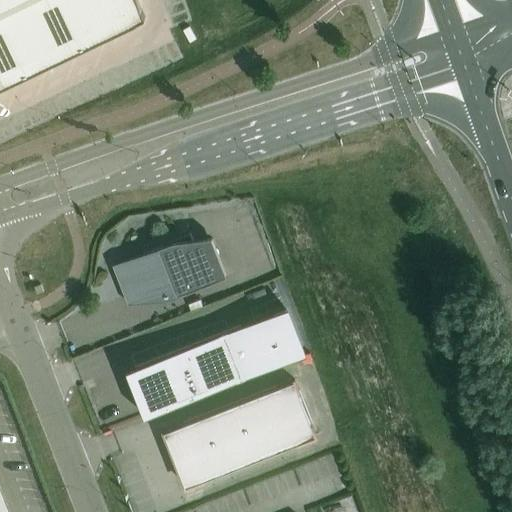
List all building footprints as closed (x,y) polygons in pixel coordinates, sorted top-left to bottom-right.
[(125,0),(0,0),(0,94),(138,29),(125,0)] [(211,235),(192,237),(189,231),(143,250),(144,251),(114,263),(128,303),(162,299),(227,274),(211,235)] [(231,329),(134,367),(151,409),(144,412),(145,415),(305,352),(287,306),(231,328),(231,329)] [(164,430),(185,484),(315,434),(294,379),(164,430)] [(117,485),(126,505),(142,498),(133,478),(117,485)] [(0,511),(11,511),(0,483),(0,511)]
